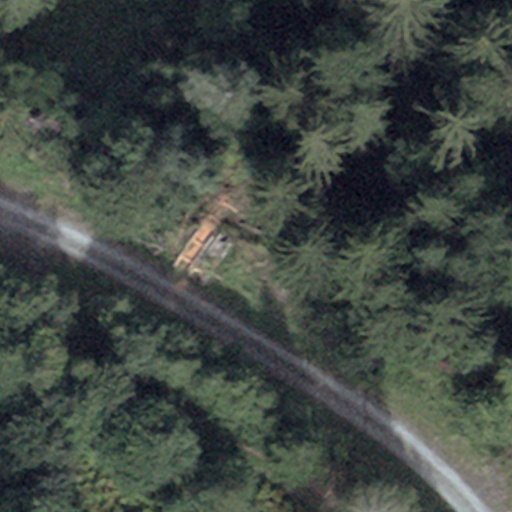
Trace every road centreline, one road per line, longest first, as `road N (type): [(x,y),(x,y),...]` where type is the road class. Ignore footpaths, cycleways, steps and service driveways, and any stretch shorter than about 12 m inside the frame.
road 1 (track): [(0,212),(35,223),(387,449),(464,511)]
road 2 (track): [(35,223),(81,337),(311,511)]
